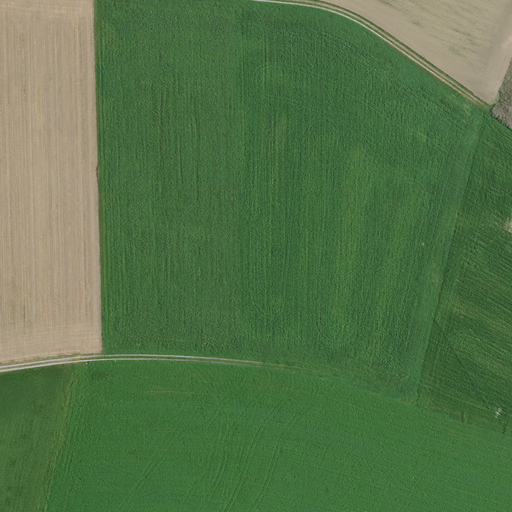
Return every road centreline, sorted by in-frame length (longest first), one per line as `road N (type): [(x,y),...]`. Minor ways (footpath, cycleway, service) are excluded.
road 1 (track): [(0,371),(156,357),(263,364),(411,397),(428,385),(436,362),(447,292)]
road 2 (track): [(482,106),(361,21),(328,8),(249,0)]
